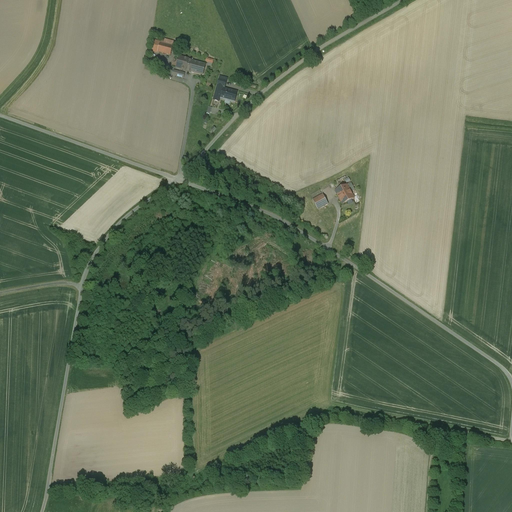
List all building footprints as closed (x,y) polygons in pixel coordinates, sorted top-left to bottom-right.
[(154,36),(151,48),(172,53),(176,39),(169,37),(168,42),(162,40),(163,38),(154,36)] [(189,59),(179,56),(173,76),(184,79),(186,71),(191,73),(191,72),(203,75),(205,65),(189,61),(189,59)] [(227,79),(220,77),(218,86),(224,88),(226,82),(226,81),(227,80),(227,79)] [(236,93),(224,90),(221,99),(234,103),(236,93)] [(325,170),(315,175),(321,186),(331,181),(325,170)] [(349,181),(336,187),(344,202),(357,195),(349,181)] [(331,204),(324,192),(315,197),(321,209),(331,204)]
